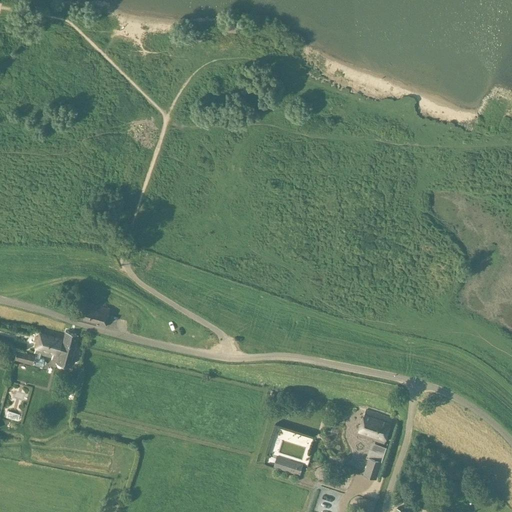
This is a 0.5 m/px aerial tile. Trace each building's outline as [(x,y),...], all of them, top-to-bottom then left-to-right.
[(77,320),(97,325),(96,325),(105,327),(110,309),(81,301),(77,320)] [(41,328),(41,329),(34,353),(39,354),(42,355),(57,359),(57,362),(69,366),(76,339),(78,334),(65,331),(64,334),(41,328)] [(358,435),(384,443),(393,419),(366,410),(358,435)] [(18,421),(19,414),(8,411),(6,417),(18,421)] [(370,457),(364,474),(376,478),(382,461),(370,457)] [(306,469),(279,462),(276,473),(302,480),(306,469)]
